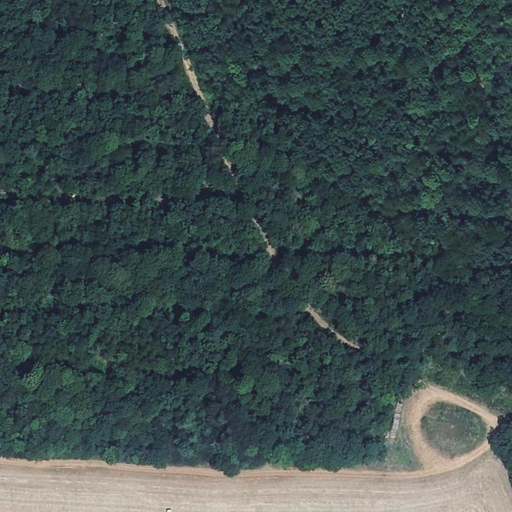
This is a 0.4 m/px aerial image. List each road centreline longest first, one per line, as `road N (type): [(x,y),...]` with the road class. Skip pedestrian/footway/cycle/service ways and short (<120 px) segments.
road 1 (track): [(166,0),(257,227),(312,308),(497,434),(511,433)]
road 2 (track): [(497,434),(449,467),(393,473),(0,452)]
road 3 (track): [(467,0),(511,205)]
